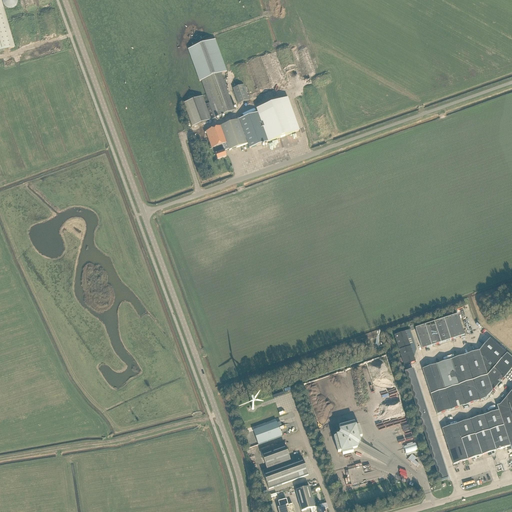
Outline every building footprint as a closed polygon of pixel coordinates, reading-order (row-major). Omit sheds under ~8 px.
[(0,0),(0,51),(14,48),(0,0)] [(2,0),(2,1),(2,2),(3,4),(3,5),(4,6),(5,7),(6,8),(7,8),(9,8),(10,9),(11,8),(13,8),(14,8),(15,7),(16,6),(17,5),(17,3),(18,2),(18,1),(17,0),(2,0)] [(192,127),(216,119),(235,112),(221,74),(226,72),(214,40),(189,49),(198,75),(201,81),(202,81),(207,94),(210,104),(206,105),(203,97),(183,104),(192,127)] [(244,85),(232,89),(238,105),(249,101),(244,85)] [(211,150),(214,149),(220,147),(226,144),(228,152),(248,145),(249,149),(270,141),(300,131),(288,98),(256,109),(258,113),(239,120),(221,127),(205,133),(211,150)] [(221,153),(220,147),(214,149),(216,154),(214,155),(217,161),(226,158),(224,152),(221,153)] [(450,341),(464,336),(458,316),(444,320),(450,341)] [(450,341),(444,320),(434,323),(441,344),(450,341)] [(441,344),(434,323),(425,326),(431,347),(441,344)] [(431,347),(425,326),(415,329),(422,350),(431,347)] [(404,367),(415,363),(406,332),(394,336),(404,367)] [(479,352),(487,376),(496,366),(507,354),(490,339),(479,352)] [(479,352),(465,356),(473,381),(487,376),(479,352)] [(511,358),(507,354),(496,366),(507,375),(511,369),(511,358)] [(465,356),(451,361),(459,385),(473,381),(465,356)] [(451,361),(437,365),(445,390),(459,386),(459,385),(451,361)] [(445,390),(437,365),(422,370),(430,395),(445,390)] [(496,366),(487,376),(492,392),(507,375),(496,366)] [(413,369),(404,372),(406,379),(415,376),(413,369)] [(415,376),(406,379),(409,386),(417,383),(415,376)] [(487,376),(473,381),(480,402),(487,399),(487,398),(492,392),(487,376)] [(473,381),(459,385),(459,386),(466,406),(480,402),(473,381)] [(417,383),(409,386),(411,392),(419,390),(417,383)] [(459,386),(445,390),(448,400),(451,411),(466,406),(459,386)] [(419,390),(411,392),(413,399),(422,396),(419,390)] [(445,390),(430,395),(434,405),(448,400),(445,390)] [(422,396),(413,399),(415,406),(424,403),(422,396)] [(500,405),(497,406),(499,411),(504,427),(505,432),(511,429),(511,413),(507,398),(500,405)] [(448,400),(434,405),(437,415),(451,411),(448,400)] [(424,403),(415,406),(418,413),(426,410),(424,403)] [(426,410),(418,413),(420,419),(428,417),(426,410)] [(499,411),(484,416),(489,431),(504,427),(499,411)] [(484,416),(470,421),(475,436),(489,431),(484,416)] [(428,417),(420,419),(422,426),(431,423),(428,417)] [(470,421),(456,425),(461,440),(475,436),(470,421)] [(277,422),(253,431),(258,445),(282,437),(277,422)] [(337,437),(334,438),(338,453),(341,452),(341,453),(342,453),(342,456),(353,453),(352,450),(357,448),(360,443),(359,438),(362,438),(359,427),(356,428),(356,427),(355,427),(354,423),(339,427),(340,431),(340,432),(340,434),(339,434),(339,436),(337,437)] [(431,423),(422,426),(424,433),(433,430),(431,423)] [(456,425),(442,430),(447,445),(461,440),(456,425)] [(504,427),(489,431),(496,451),(510,447),(505,432),(504,427)] [(433,430),(424,433),(426,440),(435,437),(433,430)] [(489,431),(475,436),(482,456),(496,451),(489,431)] [(475,436),(461,440),(465,450),(468,461),(482,456),(475,436)] [(435,437),(426,440),(429,447),(437,444),(435,437)] [(465,450),(461,440),(447,445),(450,455),(465,450)] [(414,443),(403,447),(405,456),(417,452),(414,443)] [(270,449),(277,466),(290,461),(284,444),(270,449)] [(437,444),(429,447),(431,453),(439,450),(437,444)] [(277,466),(270,449),(261,452),(267,469),(277,466)] [(439,450),(431,453),(433,460),(442,457),(439,450)] [(468,461),(465,450),(450,455),(453,465),(468,461)] [(414,461),(416,459),(412,455),(408,460),(417,467),(419,465),(414,461)] [(302,457),(262,471),(269,489),(308,475),(302,457)] [(442,457),(433,460),(435,467),(444,464),(442,457)] [(444,464),(435,467),(437,474),(446,471),(444,464)] [(446,471),(437,474),(440,481),(448,478),(446,471)] [(301,511),(302,511),(314,509),(315,508),(309,488),(296,491),(301,511)]
